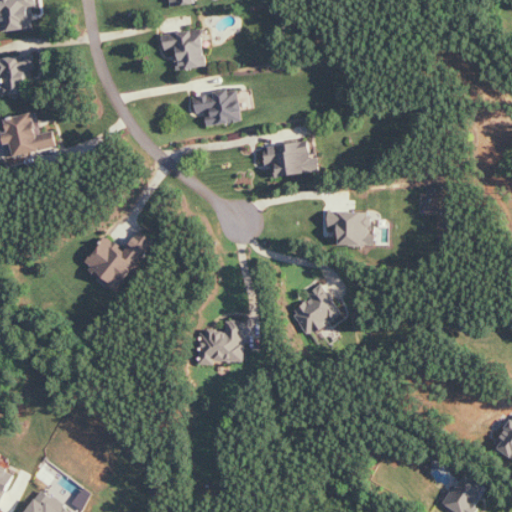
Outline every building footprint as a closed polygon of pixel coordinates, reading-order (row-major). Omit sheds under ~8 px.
[(2,0),(3,31),(37,29),(36,8),(39,8),(38,0),(2,0)] [(168,50),(178,49),(180,70),(210,67),(205,30),(166,34),(168,50)] [(6,96),(32,93),(29,74),(39,72),(36,54),(0,59),(0,78),(4,78),(6,96)] [(210,126),(247,121),(242,90),(197,97),(199,114),(208,112),(210,126)] [(5,120),(13,158),(60,148),(58,136),(41,139),(36,113),(5,120)] [(272,146),(273,156),(268,156),(269,166),(274,165),(275,177),(323,172),(321,157),(314,158),(312,142),(272,146)] [(372,211),(332,212),(332,225),(339,225),(340,245),(377,245),(377,235),(373,235),(372,211)] [(126,252),(107,238),(87,267),(120,289),(155,239),(142,230),(126,252)] [(311,293),(315,299),(295,311),(311,335),(344,314),(325,284),(311,293)] [(203,364),(218,365),(218,361),(247,362),(249,320),(228,319),(227,330),(204,329),(203,364)] [(0,508),(2,510),(17,472),(0,465),(0,508)] [(474,511),(491,488),(468,472),(446,505),(456,511),(474,511)]
